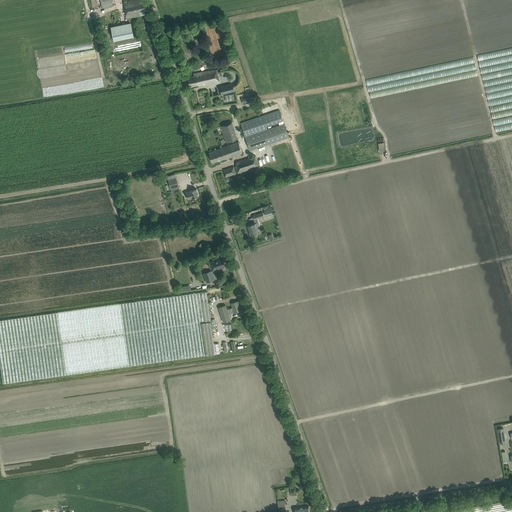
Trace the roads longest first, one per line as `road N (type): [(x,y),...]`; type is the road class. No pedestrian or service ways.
road 1 (unclassified): [(325,511),(150,0)]
road 2 (unclassified): [(386,511),(511,491)]
